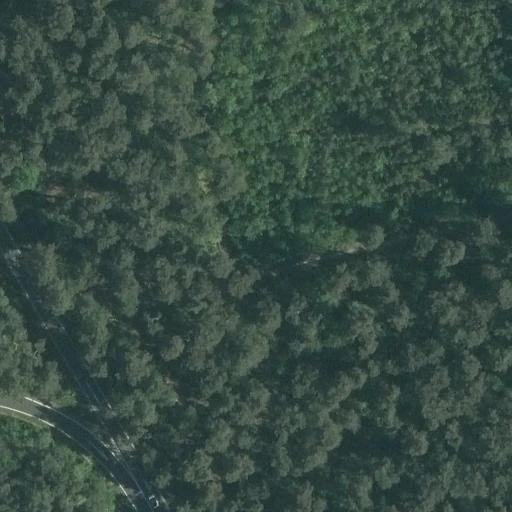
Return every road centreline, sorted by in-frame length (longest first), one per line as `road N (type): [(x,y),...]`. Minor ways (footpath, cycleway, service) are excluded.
road 1 (motorway): [(141,492),(119,438),(0,228)]
road 2 (motorway): [(0,399),(83,437),(141,492)]
